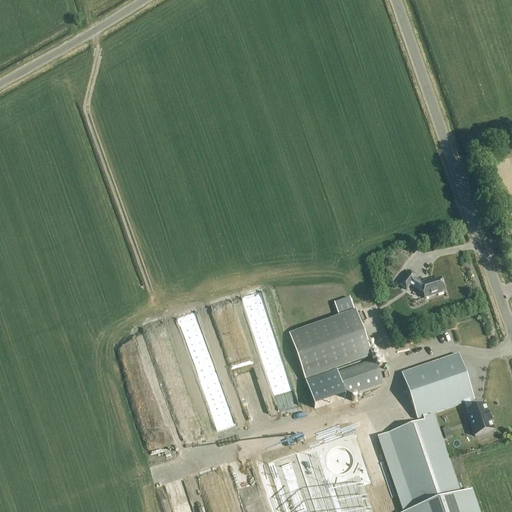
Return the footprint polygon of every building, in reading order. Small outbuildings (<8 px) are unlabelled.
[(397,258),(382,276),(391,284),(406,267),(397,258)] [(422,294),(424,299),(444,293),(440,280),(426,285),(425,282),(421,283),(415,279),(417,277),(410,272),(400,286),(406,290),(410,285),(422,294)] [(372,358),(355,312),(289,335),(305,381),(372,358)] [(252,342),(262,369),(275,364),(264,337),(252,342)] [(458,355),(401,375),(417,421),(464,405),(470,403),(473,402),(472,402),(474,401),(458,355)] [(338,373),(347,397),(382,384),(374,360),(338,373)] [(470,403),(464,405),(475,437),(493,431),(490,423),(490,422),(488,415),(487,415),(484,406),(473,410),(470,403)] [(278,407),(279,414),(289,413),(288,406),(278,407)] [(478,511),(471,491),(461,495),(434,418),(386,435),(412,511),(411,511),(478,511)] [(375,511),(350,436),(266,464),(282,511),(375,511)]
